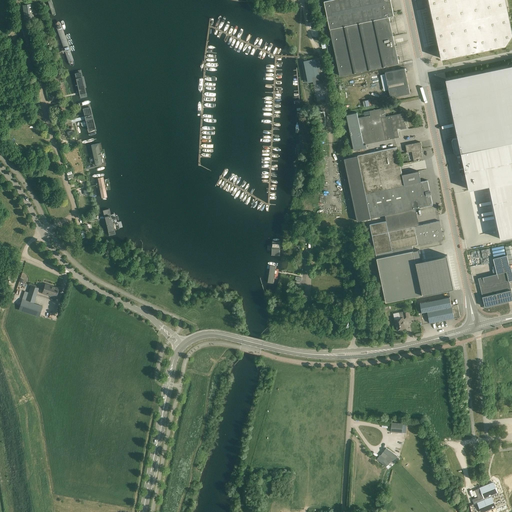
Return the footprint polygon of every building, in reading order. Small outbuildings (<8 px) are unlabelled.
[(52,0),(48,1),(52,17),(57,16),(52,0)] [(330,0),(324,1),(340,76),(399,63),(389,16),(394,15),(390,0),(330,0)] [(429,0),(442,59),(506,45),(511,36),(511,29),(505,0),(429,0)] [(30,4),(23,5),(25,20),(30,19),(31,19),(34,19),(33,15),(32,4),(30,4)] [(424,45),(424,47),(436,45),(433,20),(431,20),(431,19),(429,19),(431,32),(425,32),(427,45),(424,45)] [(55,23),(70,67),(75,65),(61,21),(55,23)] [(318,58),(309,60),(313,80),(313,82),(314,83),(314,85),(324,83),(323,81),(321,72),(320,72),(320,70),(319,63),(318,58)] [(511,65),(446,79),(458,138),(453,139),(452,141),(454,152),(456,153),(461,152),(511,141),(511,65)] [(390,97),(405,94),(410,93),(405,68),(385,72),(390,97)] [(81,69),(72,71),(79,101),(87,99),(81,69)] [(86,138),(97,135),(89,103),(77,106),(86,138)] [(406,126),(403,113),(386,117),(384,108),(364,112),(364,115),(370,114),(370,115),(358,118),(357,113),(347,115),(354,150),(367,147),(366,144),(399,137),(397,128),(400,128),(401,130),(404,129),(403,127),(406,126)] [(88,141),(96,174),(103,172),(95,140),(88,141)] [(511,141),(461,152),(469,190),(490,185),(499,230),(499,231),(501,239),(511,236),(511,141)] [(406,145),(407,152),(412,151),(414,161),(418,160),(419,160),(423,159),(421,149),(422,149),(420,142),(406,145)] [(357,156),(344,159),(357,221),(385,215),(411,210),(433,205),(428,180),(421,182),(419,171),(402,175),(396,147),(357,155),(357,156)] [(104,177),(96,178),(101,202),(108,201),(104,177)] [(413,251),(412,246),(418,245),(418,244),(434,241),(444,238),(440,221),(430,223),(414,226),(411,210),(385,215),(386,220),(370,224),(376,255),(380,275),(386,302),(421,295),(454,288),(447,255),(422,260),(419,249),(413,251)] [(111,214),(102,217),(105,228),(114,226),(111,214)] [(265,225),(261,260),(286,261),(288,236),(290,225),(265,225)] [(511,299),(511,294),(509,281),(511,280),(511,271),(510,265),(509,265),(509,262),(511,261),(511,244),(505,246),(507,255),(493,259),(497,274),(478,278),(485,306),(511,299)] [(285,273),(286,261),(261,260),(258,281),(256,291),(255,294),(280,295),(283,288),(285,273)] [(56,296),(57,293),(59,288),(45,284),(44,289),(42,293),(47,295),(47,294),(56,296)] [(22,299),(18,310),(38,316),(40,311),(31,308),(33,302),(34,302),(39,288),(31,286),(30,285),(28,293),(26,300),(22,299)] [(420,303),(421,307),(422,312),(427,311),(430,323),(454,318),(460,317),(458,304),(453,305),(453,304),(451,304),(450,297),(445,298),(420,303)] [(400,318),(394,319),(396,326),(397,326),(398,328),(396,328),(397,330),(405,328),(403,318),(404,317),(405,319),(409,318),(407,311),(399,312),(400,318)] [(392,423),(391,432),(402,433),(403,423),(392,423)] [(394,459),(396,457),(397,456),(386,448),(383,452),(387,455),(385,458),(380,455),(377,459),(382,462),(385,466),(389,463),(388,463),(392,458),(394,459)] [(489,485),(488,484),(475,490),(478,497),(472,499),(474,504),(478,503),(481,511),(483,511),(495,507),(491,495),(498,492),(494,482),(489,484),(489,485)]
